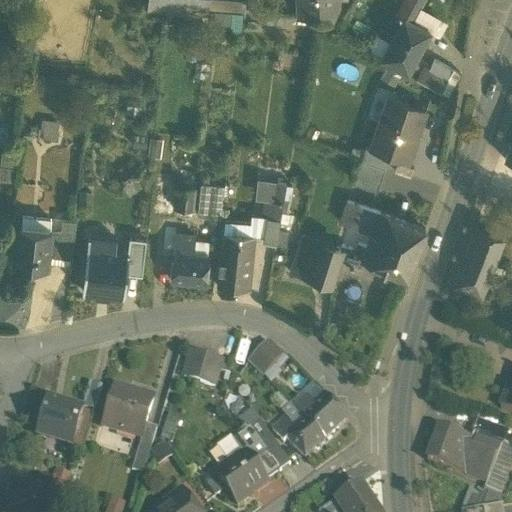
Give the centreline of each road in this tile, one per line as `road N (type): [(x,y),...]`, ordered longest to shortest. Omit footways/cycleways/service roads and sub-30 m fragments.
road 1 (residential): [(399,430),(289,335),(241,316),(190,314),(34,347)]
road 2 (secondary): [(399,430),(419,318),(491,102)]
road 3 (residential): [(399,430),(371,438),(266,511)]
